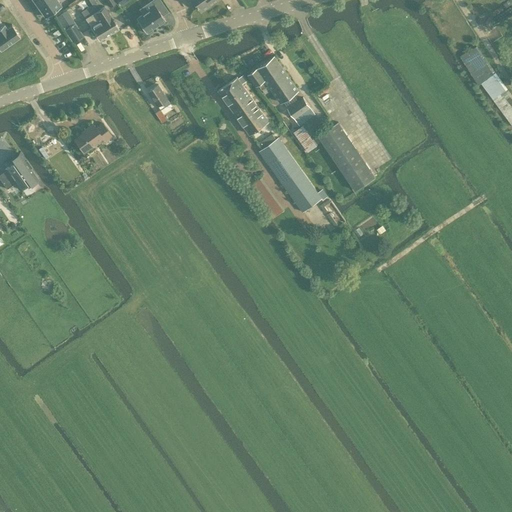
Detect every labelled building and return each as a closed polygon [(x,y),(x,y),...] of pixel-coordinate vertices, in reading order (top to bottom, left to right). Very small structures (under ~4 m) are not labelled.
[(32,0),(39,8),(49,0),(32,0)] [(57,0),(49,0),(39,8),(45,17),(61,5),(57,0)] [(146,32),(165,19),(162,15),(168,11),(160,0),(152,0),(151,1),(155,6),(136,18),(138,21),(136,23),(141,30),(143,29),(146,32)] [(194,0),(202,11),(217,0),(194,0)] [(96,2),(91,5),(91,6),(95,12),(100,9),(96,2)] [(90,6),(81,12),(85,18),(94,12),(95,12),(91,6),(90,6)] [(95,12),(108,34),(117,28),(104,6),(100,9),(95,12)] [(94,12),(85,18),(99,40),(108,34),(95,12),(94,12)] [(0,49),(19,35),(11,24),(6,28),(3,23),(2,24),(0,21),(0,49)] [(75,22),(64,29),(73,43),(84,36),(82,33),(75,23),(75,22)] [(478,84),(480,83),(495,72),(477,46),(461,57),(478,84)] [(257,68),(269,84),(281,102),(298,90),(274,56),(257,68)] [(264,87),(269,84),(257,68),(248,75),(256,85),(258,84),(265,93),(268,92),(264,87)] [(511,94),(495,72),(480,83),(511,125),(511,94)] [(242,74),(238,77),(242,83),(246,80),(242,74)] [(240,91),(245,87),(242,83),(238,77),(237,76),(219,89),(226,100),(233,95),(240,91)] [(167,102),(169,101),(158,85),(148,92),(158,106),(163,103),(165,106),(168,103),(167,102)] [(233,95),(226,100),(250,133),(268,120),(245,87),(240,91),(233,95)] [(299,125),(314,114),(303,97),(288,108),(299,125)] [(174,108),(171,103),(156,113),(162,123),(167,120),(164,115),(174,108)] [(105,142),(112,136),(102,122),(95,127),(92,123),(81,132),(82,133),(74,139),(83,152),(102,138),(105,142)] [(355,190),(375,176),(338,122),(319,135),(355,190)] [(308,152),(316,145),(302,125),(294,132),(308,152)] [(321,198),(318,192),(278,137),(259,151),(303,211),(321,198)] [(9,162),(13,159),(15,162),(5,169),(6,170),(0,174),(0,179),(7,189),(15,183),(19,189),(29,182),(31,185),(38,180),(30,168),(31,167),(21,152),(8,161),(9,162)] [(271,219),(283,210),(260,178),(248,186),(271,219)] [(322,189),(318,192),(321,198),(323,200),(327,196),(322,189)] [(2,196),(0,197),(0,206),(7,217),(14,212),(2,196)]
